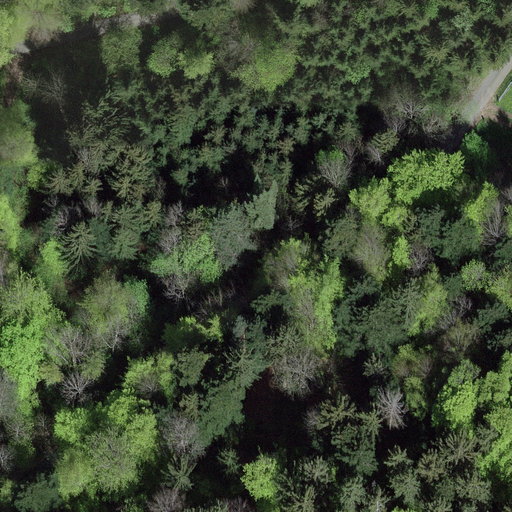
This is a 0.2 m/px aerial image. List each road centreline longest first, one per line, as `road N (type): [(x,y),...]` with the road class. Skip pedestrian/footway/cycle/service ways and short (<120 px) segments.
road 1 (unclassified): [(511,55),(377,226),(202,336),(0,503)]
road 2 (unclassified): [(0,54),(205,0)]
road 3 (track): [(0,128),(19,0)]
